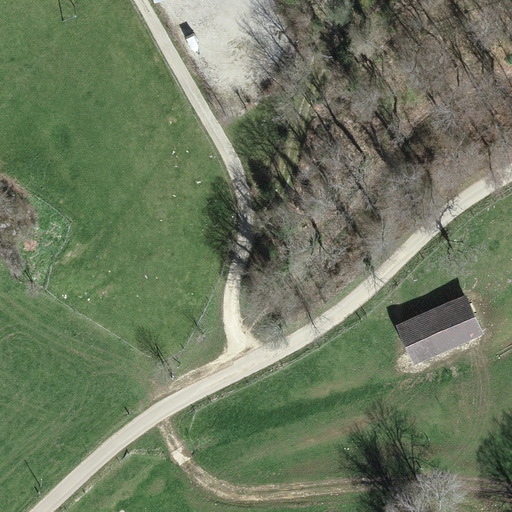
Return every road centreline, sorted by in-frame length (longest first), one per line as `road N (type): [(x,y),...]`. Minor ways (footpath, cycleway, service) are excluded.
road 1 (track): [(154,411),(191,462),(238,499),(411,481),(511,494)]
road 2 (track): [(236,335),(398,137),(433,105),(511,70)]
